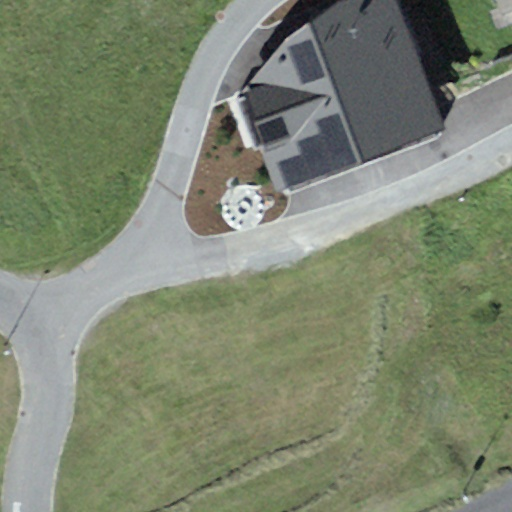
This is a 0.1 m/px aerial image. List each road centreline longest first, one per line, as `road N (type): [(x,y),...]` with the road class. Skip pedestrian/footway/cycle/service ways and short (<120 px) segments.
road 1 (residential): [(266,0),(241,21),(200,104),(146,265),(48,315)]
road 2 (residential): [(29,511),(28,483),(53,386),(48,315)]
